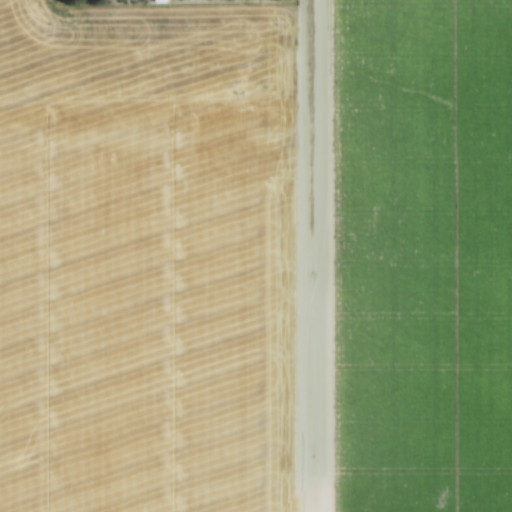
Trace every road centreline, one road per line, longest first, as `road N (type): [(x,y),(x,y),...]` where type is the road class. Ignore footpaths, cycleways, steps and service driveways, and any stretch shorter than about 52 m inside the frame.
road 1 (track): [(318,511),(315,0)]
road 2 (track): [(294,0),(296,511)]
